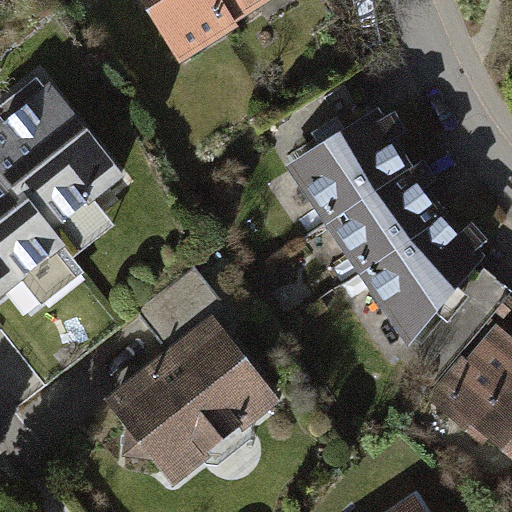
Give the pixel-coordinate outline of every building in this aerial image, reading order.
[(270,0),(140,0),(180,62),(241,24),(237,20),(270,0)] [(44,84),(36,77),(0,104),(0,298),(69,245),(55,229),(125,174),(49,80),(44,84)] [(326,222),(414,163),(397,135),(406,129),(394,109),(384,114),(379,105),(285,164),(326,222)] [(358,274),(445,208),(428,184),(438,177),(424,158),(414,163),(326,222),(358,274)] [(445,208),(358,274),(409,344),(485,252),(479,246),(488,238),(472,220),(462,227),(445,208)] [(231,312),(196,267),(140,311),(168,348),(105,396),(127,423),(123,456),(156,460),(176,484),(281,399),(221,321),(231,312)] [(511,334),(500,326),(443,399),(511,452),(511,334)] [(425,511),(413,494),(386,511),(425,511)]
